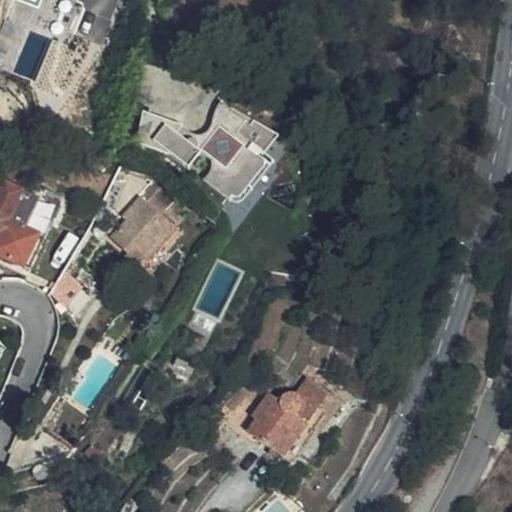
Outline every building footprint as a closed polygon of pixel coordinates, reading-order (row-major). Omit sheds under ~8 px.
[(20,0),(41,9),(44,0),(20,0)] [(248,125),(220,103),(213,113),(213,114),(213,118),(213,122),(212,126),(210,130),(208,132),(205,135),(202,137),(198,139),(194,140),(191,140),(188,140),(186,143),(178,135),(181,126),(142,111),(136,141),(158,156),(162,155),(230,200),(233,196),(238,198),(241,197),(244,196),(263,168),(255,161),(259,158),(263,160),(278,136),(252,121),(248,125)] [(213,114),(213,113),(205,123),(197,131),(193,133),(188,134),(185,132),(181,126),(178,135),(186,143),(188,140),(191,140),(194,140),(198,139),(202,137),(205,135),(208,132),(210,130),(212,126),(213,122),(213,118),(213,114)] [(26,221),(38,192),(1,176),(0,178),(0,256),(21,267),(40,228),(26,221)] [(144,184),(130,202),(141,210),(146,203),(153,208),(161,197),(144,184)] [(101,239),(120,254),(124,250),(134,258),(137,260),(149,244),(163,227),(147,215),(141,210),(130,202),(126,199),(111,218),(114,222),(101,239)] [(141,210),(147,215),(153,208),(146,203),(141,210)] [(149,244),(137,260),(129,270),(140,279),(160,253),(149,244)] [(124,250),(120,254),(116,259),(126,267),(134,258),(124,250)] [(59,312),(73,293),(60,283),(47,302),(59,312)] [(341,408),(307,381),(296,395),(291,392),(285,393),(279,402),(268,394),(251,418),(256,421),(248,434),(288,465),(313,433),(319,437),(341,408)]
